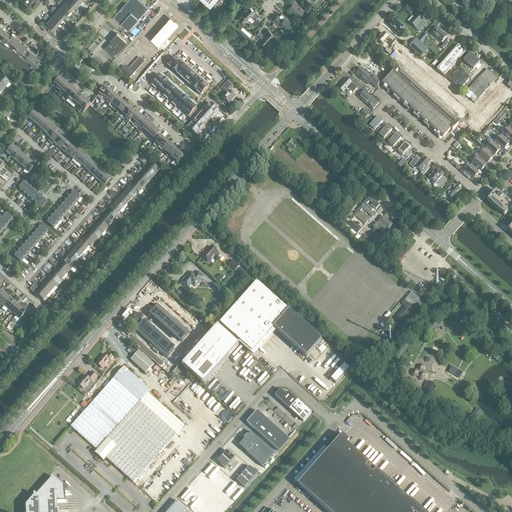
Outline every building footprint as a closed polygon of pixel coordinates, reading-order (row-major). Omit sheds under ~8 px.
[(70,11),(58,0),(57,2),(61,6),(60,8),(67,14),(70,11)] [(73,7),(66,1),(65,2),(61,0),(58,0),(70,11),(73,7)] [(140,0),(128,0),(114,17),(129,30),(149,8),(140,0)] [(203,0),(215,11),(224,0),(203,0)] [(300,17),(305,11),(295,2),(296,0),(295,0),(291,0),(289,3),(292,5),(290,8),(300,17)] [(465,0),(463,3),(463,6),(466,9),(470,8),(472,10),(475,8),(472,5),(472,2),(471,1),(472,0),(475,2),(477,0),(470,0),(465,0)] [(258,17),(260,15),(248,5),(238,16),(244,22),(250,16),(255,20),(252,24),(255,27),(261,20),(258,17)] [(419,32),(424,26),(420,23),(423,20),(413,11),(414,10),(409,5),(405,10),(414,18),(410,23),(419,32)] [(67,14),(60,8),(58,10),(54,6),(52,8),(63,18),(67,14)] [(63,18),(52,8),(50,10),(55,14),(53,16),(60,22),(63,18)] [(60,22),(53,16),(51,18),(47,14),(45,15),(56,26),(60,22)] [(278,15),(273,20),(279,25),(280,24),(290,33),(296,27),(281,14),(279,16),(278,15)] [(56,26),(45,15),(43,17),(48,21),(46,23),(53,30),(56,26)] [(171,19),(153,39),(154,40),(158,35),(162,39),(165,36),(168,38),(178,26),(171,19)] [(395,20),(393,23),(392,22),(390,24),(391,25),(390,26),(399,34),(400,32),(401,33),(403,31),(405,32),(408,29),(400,22),(398,23),(395,20)] [(248,39),(253,34),(249,30),(248,32),(243,27),(239,31),(248,39)] [(443,49),(448,44),(445,41),(445,42),(443,40),(447,36),(437,27),(431,34),(441,43),(441,42),(443,44),(440,47),(443,49)] [(7,30),(0,38),(3,42),(11,33),(7,30)] [(267,45),(275,36),(269,30),(264,35),(260,31),(256,36),(260,40),(261,40),(267,45)] [(11,33),(3,42),(4,42),(5,41),(8,44),(16,35),(12,32),(11,33)] [(104,48),(105,49),(113,56),(119,49),(120,50),(127,42),(116,33),(109,41),(111,42),(108,47),(107,46),(104,48)] [(392,46),(394,43),(383,33),(377,40),(383,45),(387,41),(392,46)] [(422,43),(427,36),(424,34),(419,41),(422,43)] [(16,35),(8,44),(12,47),(20,39),(16,35)] [(162,39),(158,35),(154,40),(153,39),(152,40),(159,46),(160,46),(164,49),(171,41),(168,38),(165,36),(162,39)] [(20,39),(12,47),(16,51),(24,42),(20,39)] [(415,52),(422,45),(416,40),(409,47),(415,52)] [(24,42),(16,51),(20,54),(28,46),(24,42)] [(421,58),(428,50),(422,45),(415,52),(421,58)] [(28,46),(20,54),(24,57),(31,49),(28,46)] [(444,76),(466,52),(458,46),(437,70),(444,76)] [(201,50),(207,57),(211,54),(205,47),(201,50)] [(31,49),(24,57),(28,61),(35,52),(31,49)] [(35,52),(28,61),(31,64),(39,56),(35,52)] [(463,62),(464,62),(459,68),(448,79),(460,90),(470,78),(471,79),(474,76),(470,73),(473,70),(473,71),(480,63),(470,54),(463,62)] [(405,55),(400,61),(406,65),(411,60),(405,55)] [(39,56),(31,64),(35,68),(43,59),(39,56)] [(177,56),(168,66),(172,70),(181,60),(177,56)] [(140,58),(130,68),(136,72),(145,62),(140,58)] [(181,60),(172,70),(177,73),(186,63),(181,60)] [(411,60),(406,65),(411,70),(416,64),(411,60)] [(186,63),(177,73),(181,77),(190,67),(186,63)] [(416,64),(411,70),(416,74),(421,69),(416,64)] [(450,125),(394,75),(398,71),(450,117),(452,115),(398,66),(382,84),(383,84),(385,86),(386,85),(388,88),(389,88),(391,90),(390,91),(392,93),(393,93),(395,95),(396,94),(398,97),(399,97),(401,99),(400,100),(402,102),(403,102),(405,104),(406,103),(408,105),(408,106),(409,106),(411,108),(410,109),(413,111),(412,111),(413,111),(415,113),(416,112),(418,114),(418,115),(419,115),(421,117),(420,118),(423,120),(422,120),(423,120),(425,122),(426,121),(428,123),(428,124),(429,124),(431,126),(431,127),(433,129),(432,129),(433,129),(435,131),(436,130),(438,132),(438,133),(439,133),(441,135),(441,136),(443,138),(449,132),(450,133),(459,124),(456,122),(453,126),(451,124),(450,125)] [(136,72),(130,68),(130,67),(128,69),(125,67),(123,69),(122,71),(123,72),(130,79),(132,77),(134,74),(136,72)] [(190,67),(181,77),(185,81),(194,71),(190,67)] [(356,75),(364,83),(370,76),(361,68),(356,75)] [(421,69),(416,74),(421,79),(426,73),(421,69)] [(477,97),(480,99),(497,78),(486,69),(465,94),(473,101),(477,97)] [(194,71),(185,81),(189,84),(198,74),(194,71)] [(426,73),(421,79),(426,83),(431,78),(426,73)] [(198,74),(189,84),(193,88),(202,78),(198,74)] [(370,76),(364,83),(368,86),(370,83),(376,88),(382,82),(372,74),(370,76)] [(160,75),(151,85),(155,89),(164,79),(160,75)] [(10,83),(3,77),(1,79),(0,78),(0,81),(6,87),(10,83)] [(60,77),(52,85),(56,89),(64,80),(60,77)] [(202,78),(193,88),(197,91),(206,81),(202,78)] [(346,78),(338,88),(337,88),(343,93),(345,91),(348,93),(350,90),(353,93),(357,89),(352,84),(346,78)] [(431,78),(426,83),(431,88),(436,82),(431,78)] [(164,79),(155,89),(156,88),(160,92),(168,83),(164,79)] [(64,80),(56,89),(60,92),(67,84),(64,80)] [(220,88),(224,91),(227,94),(223,99),(229,104),(236,97),(229,91),(229,92),(229,91),(234,85),(228,80),(220,88)] [(206,81),(197,91),(201,95),(210,85),(206,81)] [(436,82),(431,88),(435,92),(441,87),(436,82)] [(168,83),(160,92),(161,91),(165,94),(163,96),(172,86),(168,83)] [(67,84),(60,92),(64,95),(71,87),(67,84)] [(172,86),(163,96),(167,100),(176,90),(172,86)] [(71,87),(64,95),(68,99),(75,90),(71,87)] [(99,95),(97,98),(101,101),(103,98),(111,90),(107,87),(99,95)] [(441,87),(435,92),(440,97),(446,91),(441,87)] [(504,89),(500,95),(505,100),(509,95),(511,96),(511,94),(511,91),(510,90),(508,92),(504,89)] [(75,90),(68,99),(71,102),(79,94),(75,90)] [(111,90),(103,98),(107,102),(114,93),(111,90)] [(176,90),(167,100),(168,99),(172,102),(171,103),(171,104),(180,94),(176,90)] [(379,103),(365,91),(359,97),(373,110),(379,103)] [(446,91),(440,97),(445,101),(450,96),(446,91)] [(114,93),(107,102),(111,105),(118,97),(114,93)] [(79,94),(71,102),(75,106),(83,97),(79,94)] [(180,94),(171,104),(175,107),(184,97),(180,94)] [(500,95),(495,100),(501,105),(505,100),(500,95)] [(450,96),(445,101),(450,106),(455,100),(450,96)] [(83,97),(75,106),(79,109),(87,100),(83,97)] [(118,97),(111,105),(115,108),(122,100),(118,97)] [(184,97),(175,107),(176,107),(177,106),(181,109),(180,110),(188,101),(184,97)] [(87,100),(79,109),(83,113),(90,105),(91,104),(87,100)] [(122,100),(115,108),(118,112),(126,103),(125,103),(122,100)] [(455,100),(450,106),(455,110),(460,105),(455,100)] [(495,100),(491,105),(496,110),(501,105),(495,100)] [(188,101),(180,110),(184,113),(192,104),(188,101)] [(126,103),(118,112),(122,115),(130,107),(126,103)] [(192,104),(184,113),(188,117),(197,108),(192,104)] [(210,104),(207,108),(217,117),(220,113),(210,104)] [(460,105),(455,110),(460,114),(459,116),(462,118),(465,115),(463,112),(466,109),(460,105)] [(491,105),(486,110),(492,115),(496,110),(491,105)] [(130,107),(122,115),(126,119),(133,110),(130,107)] [(207,108),(203,112),(212,120),(215,117),(216,117),(217,117),(207,108)] [(133,110),(126,119),(130,122),(131,121),(137,114),(133,110)] [(369,114),(364,110),(360,114),(366,118),(369,114)] [(486,110),(482,115),(487,120),(492,115),(486,110)] [(34,111),(28,118),(32,121),(39,113),(37,111),(36,113),(34,111)] [(137,114),(131,121),(135,124),(142,116),(138,112),(137,114)] [(203,112),(199,116),(209,124),(212,120),(203,112)] [(499,121),(506,114),(503,112),(497,119),(499,121)] [(39,113),(32,121),(35,125),(42,118),(40,116),(41,115),(39,113)] [(482,115),(477,120),(483,125),(487,120),(482,115)] [(142,116),(135,124),(139,128),(146,119),(142,116)] [(199,116),(196,120),(206,129),(205,128),(209,124),(199,116)] [(376,130),(380,133),(382,131),(384,129),(380,125),(383,122),(378,117),(370,126),(375,131),(376,130)] [(42,118),(35,125),(39,128),(46,120),(45,118),(44,120),(42,118)] [(146,119),(139,128),(142,131),(150,123),(146,119)] [(46,120),(39,128),(43,132),(49,124),(47,123),(48,122),(46,120)] [(196,120),(192,124),(202,133),(206,129),(196,120)] [(477,120),(473,125),(476,128),(474,130),(477,133),(480,130),(479,129),(483,125),(477,120)] [(150,123),(142,131),(146,134),(154,126),(150,123)] [(49,124),(43,132),(47,135),(54,127),(52,125),(51,126),(49,124)] [(192,124),(188,129),(198,138),(202,133),(192,124)] [(154,126),(146,134),(150,138),(158,129),(154,126)] [(387,126),(384,129),(382,131),(380,133),(379,135),(384,139),(385,138),(389,142),(391,139),(393,137),(389,134),(392,130),(387,126)] [(54,127),(47,135),(51,138),(57,131),(55,130),(56,128),(54,127)] [(511,133),(506,128),(501,134),(502,134),(501,135),(500,135),(499,136),(506,141),(508,139),(511,141),(511,140),(511,133)] [(158,129),(150,138),(154,141),(161,133),(158,129)] [(57,131),(51,138),(49,140),(53,143),(60,135),(59,133),(58,135),(56,133),(57,131)] [(396,134),(393,137),(391,139),(389,142),(388,143),(394,148),(395,147),(399,150),(403,146),(399,142),(402,139),(396,134)] [(60,135),(53,143),(57,147),(63,140),(62,138),(63,137),(60,135)] [(155,144),(154,146),(157,149),(159,148),(166,139),(162,136),(155,144)] [(506,141),(499,136),(494,142),(495,142),(494,143),(491,141),(490,142),(499,149),(501,146),(504,149),(509,144),(506,141)] [(166,139),(159,148),(163,151),(170,143),(166,139)] [(63,140),(57,147),(61,150),(68,142),(66,140),(65,141),(63,140)] [(68,142),(61,150),(65,153),(71,146),(69,145),(70,144),(68,142)] [(403,146),(399,150),(398,151),(403,156),(404,155),(408,159),(412,154),(408,150),(411,147),(406,142),(403,146)] [(499,149),(490,142),(485,148),(486,148),(485,149),(484,149),(483,150),(489,155),(490,155),(492,152),(495,155),(500,150),(499,149)] [(10,156),(20,144),(18,143),(14,147),(12,146),(11,146),(9,144),(4,150),(6,152),(6,153),(10,156)] [(170,143),(163,151),(166,155),(174,146),(172,144),(170,143)] [(20,144),(10,156),(13,160),(20,152),(18,151),(22,146),(20,144)] [(71,146),(65,153),(68,157),(76,149),(74,147),(73,148),(71,146)] [(174,146),(166,155),(170,158),(178,149),(174,146)] [(76,149),(68,157),(72,160),(74,159),(79,153),(77,152),(78,150),(76,149)] [(178,149),(170,158),(174,161),(181,153),(178,149)] [(20,152),(13,160),(17,163),(28,151),(26,150),(22,154),(20,152)] [(489,155),(483,150),(480,153),(478,151),(474,156),(476,158),(482,163),(485,160),(488,163),(493,158),(490,155),(489,155)] [(28,151),(17,163),(21,166),(27,159),(25,157),(30,153),(28,151)] [(79,153),(74,159),(77,162),(85,154),(83,152),(82,153),(80,151),(79,153)] [(181,153),(174,161),(178,165),(185,156),(181,153)] [(85,154),(77,162),(81,165),(88,158),(86,157),(87,156),(85,154)] [(417,157),(416,157),(414,155),(411,158),(414,160),(410,165),(414,169),(416,169),(417,168),(422,172),(421,173),(421,175),(422,176),(429,169),(427,167),(430,163),(425,159),(424,160),(421,157),(420,158),(419,157),(417,157)] [(27,159),(21,166),(25,170),(35,158),(33,156),(29,161),(27,159)] [(35,158),(25,170),(29,173),(35,166),(33,164),(37,160),(35,158)] [(88,158),(81,165),(85,169),(92,161),(91,159),(90,160),(88,158)] [(404,158),(399,163),(402,166),(407,161),(404,158)] [(482,163),(476,158),(471,164),(472,164),(471,165),(470,165),(469,166),(475,171),(478,168),(481,171),(486,166),(482,163)] [(92,161),(85,169),(89,172),(95,165),(93,163),(94,162),(92,161)] [(159,171),(152,165),(150,167),(146,163),(144,164),(155,175),(159,171)] [(155,175),(144,164),(142,166),(147,170),(145,172),(152,179),(155,175)] [(479,173),(475,171),(469,166),(467,164),(464,168),(466,169),(465,170),(463,169),(462,169),(460,172),(468,179),(471,176),(474,179),(479,173)] [(95,165),(89,172),(93,176),(100,167),(98,166),(97,167),(95,165)] [(100,167),(93,176),(97,179),(103,172),(101,170),(102,169),(100,167)] [(152,179),(145,172),(143,174),(139,170),(137,172),(149,182),(152,179)] [(439,191),(446,183),(446,181),(445,180),(446,179),(442,176),(444,175),(439,170),(435,175),(433,172),(426,180),(428,181),(430,181),(431,180),(434,183),(434,184),(434,186),(439,191)] [(103,172),(97,179),(100,182),(108,174),(106,173),(105,174),(103,172)] [(149,182),(137,172),(135,174),(140,178),(138,180),(145,186),(149,182)] [(108,174),(100,182),(104,186),(111,179),(109,177),(110,176),(108,174)] [(145,186),(138,180),(136,182),(132,178),(130,180),(142,190),(145,186)] [(142,190),(130,180),(129,182),(133,186),(131,188),(138,194),(142,190)] [(25,181),(18,189),(22,192),(30,183),(28,181),(27,183),(25,181)] [(30,183),(22,192),(25,196),(32,188),(30,186),(32,184),(30,183)] [(138,194),(131,188),(130,187),(128,188),(124,184),(122,186),(134,196),(137,193),(138,194)] [(463,197),(463,195),(459,192),(461,190),(455,185),(452,190),(450,188),(443,195),(444,196),(447,196),(447,195),(451,198),(450,199),(450,201),(455,206),(463,197)] [(134,196),(122,186),(120,188),(125,192),(123,194),(130,200),(134,196)] [(32,188),(25,196),(29,199),(38,189),(36,188),(34,189),(32,188)] [(38,189),(29,199),(33,203),(40,195),(38,193),(40,191),(38,189)] [(81,198),(73,191),(71,193),(69,191),(68,193),(77,202),(81,198)] [(130,200),(123,194),(121,196),(117,192),(115,194),(127,204),(130,200)] [(488,200),(497,208),(506,215),(511,208),(511,206),(504,200),(505,199),(500,195),(499,196),(495,192),(488,200)] [(77,202),(68,193),(66,195),(68,197),(66,199),(74,206),(77,202)] [(40,195),(33,203),(37,206),(45,196),(43,194),(42,196),(40,195)] [(127,204),(115,194),(114,196),(118,200),(116,202),(123,208),(127,204)] [(45,196),(37,206),(41,210),(48,202),(46,200),(47,198),(45,196)] [(371,205),(376,209),(380,204),(370,196),(367,199),(372,203),(371,205)] [(74,206),(66,199),(64,201),(62,199),(61,201),(71,209),(74,206)] [(123,208),(116,202),(115,204),(110,200),(109,202),(120,212),(123,208)] [(71,209),(61,201),(59,203),(61,204),(59,206),(67,213),(71,209)] [(120,212),(109,202),(107,203),(111,207),(109,209),(116,216),(120,212)] [(363,203),(360,206),(362,208),(371,216),(371,217),(372,217),(375,214),(374,213),(371,211),(373,209),(367,204),(366,205),(363,203)] [(67,213),(59,206),(58,208),(56,206),(54,208),(64,217),(67,213)] [(64,217),(54,208),(52,210),(54,212),(53,214),(60,221),(64,217)] [(118,217),(116,216),(109,209),(111,211),(109,213),(105,209),(103,211),(115,221),(118,217)] [(115,221),(103,211),(101,213),(106,217),(104,218),(111,225),(115,221)] [(357,211),(354,214),(365,224),(370,219),(362,211),(360,214),(357,211)] [(13,219),(5,212),(2,216),(12,225),(13,223),(11,221),(13,219)] [(60,221),(53,214),(51,216),(49,214),(47,216),(57,225),(60,221)] [(383,215),(378,222),(387,230),(393,224),(383,215)] [(12,225),(2,216),(0,218),(0,221),(6,227),(8,225),(10,227),(12,225)] [(57,225),(47,216),(45,218),(47,220),(46,222),(53,229),(57,225)] [(111,225),(104,218),(102,220),(98,216),(96,218),(108,228),(111,225)] [(108,228),(96,218),(95,220),(99,224),(97,226),(104,232),(108,228)] [(349,221),(346,224),(357,234),(361,229),(359,226),(360,225),(357,222),(356,223),(353,221),(352,223),(349,221)] [(104,232),(97,226),(96,228),(91,224),(90,226),(101,236),(104,232)] [(386,231),(377,224),(374,228),(383,235),(386,231)] [(48,232),(40,225),(38,227),(36,225),(35,227),(45,236),(48,232)] [(357,240),(360,236),(357,233),(346,225),(344,227),(355,236),(354,237),(357,240)] [(101,236),(90,226),(88,228),(92,232),(91,234),(98,240),(101,236)] [(45,236),(35,227),(33,229),(35,231),(33,233),(41,240),(45,236)] [(98,240),(91,234),(89,235),(85,231),(83,234),(94,244),(98,240)] [(41,240),(33,233),(32,235),(30,233),(28,235),(38,244),(41,240)] [(94,244),(83,234),(81,235),(86,239),(84,241),(91,247),(94,244)] [(38,244),(28,235),(26,237),(28,239),(27,240),(34,247),(38,244)] [(367,235),(362,240),(370,247),(375,242),(367,235)] [(91,247),(84,241),(83,241),(82,240),(80,242),(76,238),(75,240),(86,250),(89,246),(91,248),(91,247)] [(34,247),(27,240),(25,242),(23,241),(21,242),(31,251),(34,247)] [(86,250),(75,240),(73,242),(77,246),(75,247),(83,254),(86,250)] [(31,251),(21,242),(19,245),(21,247),(20,248),(28,255),(31,251)] [(83,254),(75,247),(74,249),(69,246),(68,248),(79,258),(83,254)] [(216,256),(219,253),(212,247),(203,257),(209,262),(215,255),(216,256)] [(28,255),(20,248),(18,250),(16,248),(14,250),(24,259),(28,255)] [(79,258),(68,248),(66,250),(70,253),(69,255),(76,261),(79,258)] [(24,259),(14,250),(13,252),(15,254),(13,256),(21,263),(24,259)] [(76,261),(69,255),(67,257),(63,253),(61,255),(72,265),(76,261)] [(72,265),(61,255),(59,257),(63,261),(62,263),(63,264),(69,269),(72,265)] [(240,266),(233,260),(228,266),(235,272),(240,266)] [(69,269),(63,264),(61,266),(57,262),(56,264),(67,274),(70,270),(69,269)] [(67,274),(56,264),(54,266),(58,270),(56,272),(63,278),(67,274)] [(63,278),(56,272),(55,274),(50,270),(49,272),(60,282),(63,278)] [(60,282),(49,272),(47,274),(51,278),(50,279),(57,286),(60,282)] [(181,283),(188,289),(192,285),(195,288),(201,281),(201,280),(204,277),(198,272),(195,275),(191,272),(181,283)] [(57,286),(50,279),(48,282),(44,278),(42,279),(53,290),(57,286)] [(53,290),(42,279),(40,281),(45,285),(43,287),(50,293),(53,290)] [(217,293),(222,289),(215,283),(211,288),(217,293)] [(257,283),(220,324),(252,353),(274,328),(307,358),(322,340),(257,283)] [(50,293),(43,287),(41,289),(37,285),(35,287),(46,297),(50,293)] [(43,301),(46,297),(33,286),(30,289),(43,301)] [(3,292),(2,294),(0,295),(0,301),(1,303),(11,291),(9,290),(5,294),(3,292)] [(11,291),(1,303),(4,306),(11,299),(9,297),(13,293),(11,291)] [(423,302),(412,293),(412,292),(402,304),(405,308),(392,323),(400,329),(417,309),(418,310),(419,309),(418,308),(423,302)] [(11,299),(4,306),(3,307),(7,311),(8,309),(18,298),(17,296),(13,301),(11,299)] [(18,298),(8,309),(12,313),(18,306),(16,304),(20,300),(18,298)] [(18,306),(12,313),(16,316),(26,305),(24,303),(20,307),(18,306)] [(151,314),(150,314),(153,317),(154,318),(162,309),(163,308),(159,304),(158,306),(157,306),(150,313),(151,314)] [(26,305),(16,316),(20,320),(26,313),(24,311),(28,306),(26,305)] [(162,309),(154,318),(155,319),(158,321),(165,313),(167,311),(163,308),(162,309)] [(165,313),(158,321),(161,324),(162,325),(169,317),(166,313),(167,311),(165,313)] [(135,318),(130,323),(131,324),(135,328),(136,327),(137,328),(142,323),(140,321),(144,318),(139,313),(136,317),(135,318)] [(169,317),(162,325),(163,326),(166,329),(174,320),(175,318),(173,320),(169,317)] [(174,320),(166,329),(169,331),(170,332),(178,324),(179,322),(175,318),(174,320)] [(137,328),(136,330),(140,334),(147,325),(146,324),(144,322),(143,322),(142,322),(142,323),(137,328)] [(178,324),(170,332),(171,333),(174,336),(182,327),(183,326),(179,322),(178,324)] [(385,330),(389,326),(384,322),(380,326),(385,330)] [(147,325),(140,334),(144,337),(151,329),(149,326),(147,325)] [(182,327),(174,336),(177,338),(178,339),(186,331),(182,328),(183,326),(182,327)] [(213,333),(183,367),(204,386),(239,346),(218,327),(213,333)] [(151,329),(144,337),(148,341),(155,332),(154,331),(151,329)] [(186,331),(178,339),(179,341),(182,343),(182,342),(183,343),(190,335),(186,331)] [(155,332),(148,341),(152,344),(150,346),(159,336),(157,334),(155,332)] [(159,336),(150,346),(154,350),(153,350),(153,351),(163,340),(162,339),(159,336)] [(163,340),(153,351),(157,354),(167,343),(165,341),(163,340)] [(167,343),(157,354),(158,354),(160,352),(164,355),(171,347),(170,346),(167,343)] [(171,347),(164,355),(168,359),(175,351),(174,351),(175,350),(173,348),(171,347)] [(146,374),(154,364),(139,351),(131,360),(146,374)] [(396,359),(396,355),(393,352),(389,354),(388,358),(391,360),(396,359)] [(111,361),(114,358),(109,354),(106,356),(104,355),(100,360),(99,359),(96,363),(102,368),(105,364),(105,365),(110,360),(111,361)] [(331,363),(334,367),(342,359),(338,356),(331,363)] [(253,375),(264,384),(272,374),(259,363),(254,369),(256,371),(253,375)] [(344,364),(331,379),(336,384),(349,369),(344,364)] [(420,381),(425,380),(427,375),(424,372),(423,372),(422,371),(423,371),(425,367),(422,364),(418,365),(417,369),(418,370),(417,370),(416,369),(412,370),(411,374),(414,377),(418,376),(418,375),(419,375),(418,376),(420,381)] [(140,402),(148,393),(150,391),(124,367),(114,379),(140,402)] [(452,367),(449,372),(453,375),(455,376),(459,378),(463,373),(459,370),(456,369),(452,367)] [(84,389),(88,385),(91,381),(93,382),(97,377),(92,372),(88,377),(86,376),(81,381),(80,380),(77,384),(84,389)] [(140,402),(114,379),(71,427),(75,431),(93,446),(97,451),(95,454),(104,462),(107,459),(134,483),(184,426),(148,393),(140,402)] [(420,389),(411,379),(407,382),(416,392),(420,389)] [(429,383),(423,392),(429,396),(435,387),(429,383)] [(312,413),(289,392),(286,395),(281,390),(275,397),(303,422),(312,413)] [(81,405),(86,409),(94,400),(91,398),(87,403),(84,401),(81,405)] [(477,408),(474,412),(480,417),(483,413),(477,408)] [(289,439),(259,412),(248,424),(278,451),(289,439)] [(245,439),(239,446),(263,468),(275,454),(251,433),(248,436),(247,435),(244,439),(245,439)] [(422,511),(348,446),(347,445),(336,436),(328,445),(326,447),(330,449),(330,450),(298,485),(306,492),(328,511),(422,511)] [(235,458),(227,451),(222,456),(230,463),(235,458)] [(230,463),(222,456),(217,462),(225,469),(230,463)] [(257,474),(249,467),(245,472),(253,479),(257,474)] [(222,471),(214,482),(216,483),(218,480),(226,486),(232,479),(222,471)] [(253,479),(245,472),(241,476),(249,484),(253,479)] [(249,484),(241,476),(237,481),(245,488),(249,484)] [(35,495),(25,506),(25,511),(60,511),(60,509),(58,510),(57,500),(64,499),(64,489),(64,486),(54,477),(43,489),(37,496),(35,495)] [(178,501),(173,507),(179,511),(184,511),(187,509),(178,501)]
